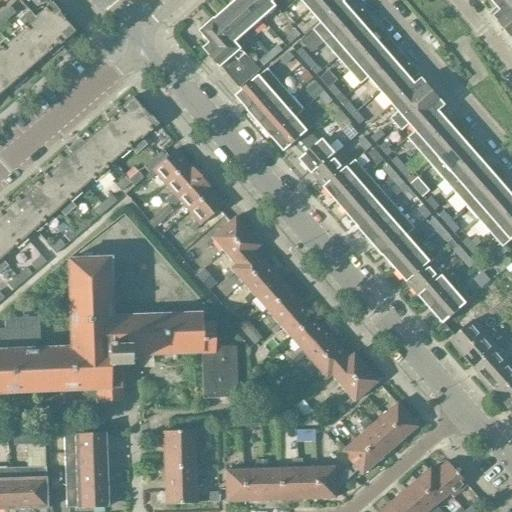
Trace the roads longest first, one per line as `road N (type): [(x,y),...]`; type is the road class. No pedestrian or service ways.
road 1 (residential): [(464,408),(144,38)]
road 2 (residential): [(375,0),(511,153)]
road 3 (residential): [(0,168),(144,38)]
road 4 (residential): [(464,408),(348,511)]
